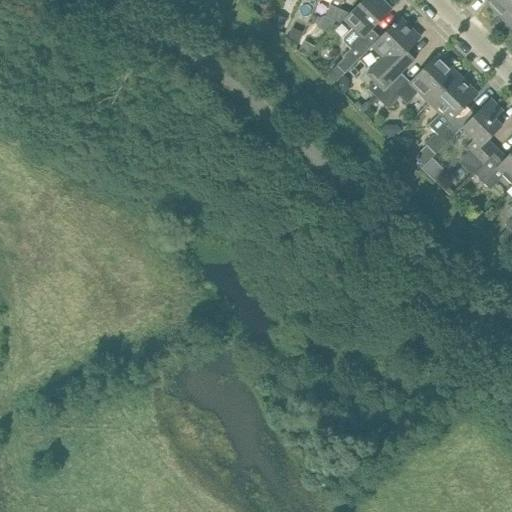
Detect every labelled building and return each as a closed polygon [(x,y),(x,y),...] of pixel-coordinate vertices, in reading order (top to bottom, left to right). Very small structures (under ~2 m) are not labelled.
[(372,46),(380,38),(371,29),(391,9),(381,0),(362,0),(344,19),(353,28),(343,38),(343,42),(350,48),(342,56),(344,57),(336,65),(344,73),(372,46)] [(511,0),(489,0),(487,3),(507,23),(511,17),(511,0)] [(347,12),(330,5),(325,16),(339,22),(347,12)] [(380,38),(372,46),(383,57),(372,69),(366,74),(373,82),(366,88),(377,98),(398,77),(415,60),(406,51),(420,38),(399,18),(380,38)] [(418,92),(429,103),(457,74),(437,55),(406,86),(398,77),(377,98),(387,108),(399,96),(407,103),(418,92)] [(477,94),(457,74),(429,103),(441,114),(429,125),(436,132),(425,143),(435,154),(455,134),(446,125),(449,122),(450,122),(477,94)] [(464,148),(480,165),(497,149),(488,140),(502,126),(495,119),(503,111),(490,99),(462,127),(474,139),(464,148)] [(511,150),(505,157),(497,149),(480,165),(473,173),(489,189),(503,175),(511,184),(511,150)]
